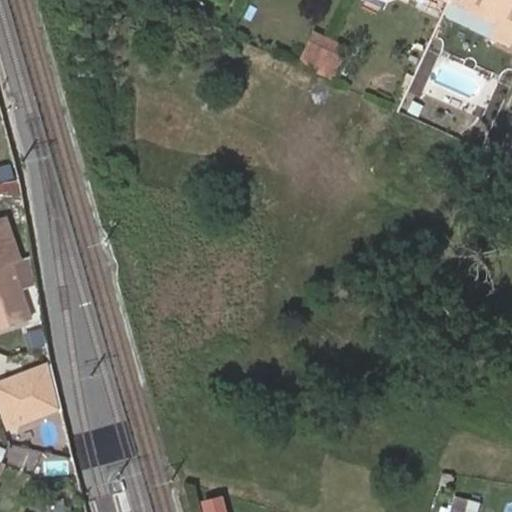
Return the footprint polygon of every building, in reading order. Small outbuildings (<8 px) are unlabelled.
[(486,0),(452,0),(480,13),(486,0)] [(486,0),(480,13),(498,23),(494,33),(511,41),(511,37),(511,6),(509,5),(511,0),(486,0)] [(299,62),(316,70),(331,39),(313,31),(299,62)] [(331,39),(316,70),(332,77),(346,46),(331,39)] [(511,138),(502,160),(511,164),(511,138)] [(0,272),(9,270),(19,267),(7,223),(0,224),(0,272)] [(9,270),(0,272),(0,332),(25,326),(9,270)] [(446,494),(440,511),(475,511),(478,502),(446,494)] [(198,501),(200,511),(223,511),(219,496),(198,501)]
